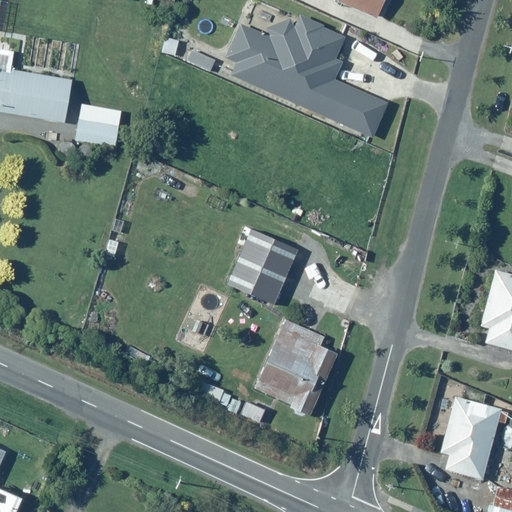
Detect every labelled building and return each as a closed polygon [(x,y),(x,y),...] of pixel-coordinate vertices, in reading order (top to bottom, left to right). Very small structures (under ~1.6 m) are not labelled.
[(340,0),(342,3),(374,18),(382,0),(340,0)] [(233,76),(237,78),(371,137),(387,103),(333,79),(339,66),(333,63),(344,39),(296,18),(293,24),(290,23),(291,20),(278,14),(268,35),(239,22),(225,53),(233,57),(231,63),(237,66),(233,76)] [(179,38),(164,34),(159,53),(174,56),(179,38)] [(0,113),(63,123),(70,78),(10,70),(12,50),(0,48),(0,113)] [(214,60),(190,48),(184,61),(208,73),(214,60)] [(119,109),(79,104),(74,140),(114,146),(119,109)] [(324,266),(309,298),(344,315),(359,283),(324,266)] [(511,270),(493,266),(480,324),(486,325),(482,344),(511,350),(511,270)] [(323,335),(285,318),(253,388),(310,413),(337,352),(319,344),(323,335)] [(222,389),(196,377),(190,390),(216,402),(222,389)] [(509,407),(452,393),(438,449),(448,452),(444,468),(482,477),(496,421),(505,423),(509,407)] [(0,465),(7,451),(0,447),(0,511),(10,511),(19,494),(0,485),(0,465)]
